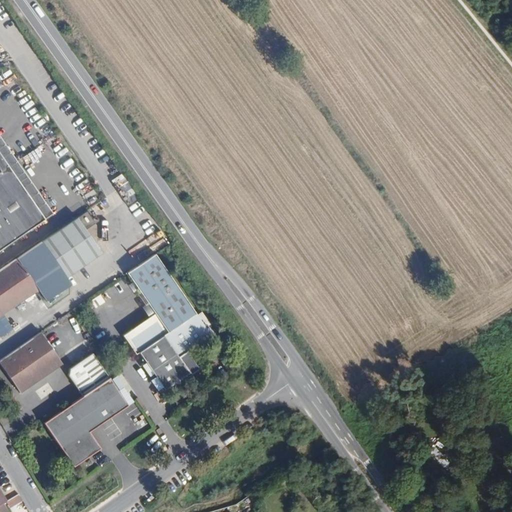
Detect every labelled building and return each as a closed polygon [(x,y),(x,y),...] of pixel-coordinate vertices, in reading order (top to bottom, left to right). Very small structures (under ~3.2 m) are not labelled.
[(0,141),(0,159),(41,218),(49,212),(13,161),(0,141)] [(0,246),(41,218),(0,159),(0,246)] [(74,216),(39,241),(63,276),(99,252),(74,216)] [(172,281),(152,252),(124,271),(144,300),(172,281)] [(14,257),(0,267),(0,312),(35,289),(14,257)] [(192,313),(172,281),(144,300),(152,313),(165,331),(191,314),(192,313)] [(67,285),(41,299),(45,306),(71,292),(67,285)] [(165,331),(152,313),(122,334),(134,353),(136,351),(161,334),(165,331)] [(207,335),(192,313),(191,314),(165,331),(161,334),(186,372),(198,367),(186,349),(207,335)] [(60,361),(38,330),(0,356),(0,365),(17,391),(60,361)] [(186,372),(161,334),(136,351),(162,388),(172,382),(176,382),(176,378),(186,372)] [(80,394),(106,377),(106,376),(89,351),(66,367),(65,374),(80,394)] [(117,390),(123,386),(115,374),(109,378),(117,390)] [(125,405),(106,377),(80,394),(40,422),(70,466),(97,448),(87,432),(125,405)] [(126,387),(118,391),(122,398),(130,394),(126,387)] [(123,417),(127,422),(139,414),(136,409),(123,417)] [(10,506),(21,500),(18,495),(7,500),(10,506)]
